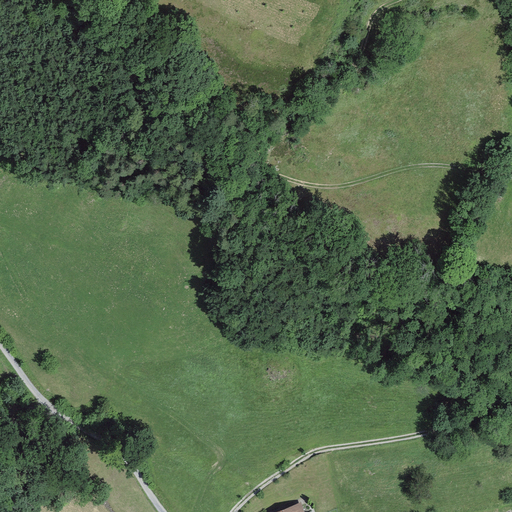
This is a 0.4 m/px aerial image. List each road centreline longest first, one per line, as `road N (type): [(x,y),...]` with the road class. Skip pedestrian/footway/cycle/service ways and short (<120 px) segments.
road 1 (track): [(511,179),(448,166),(399,169),(287,204),(244,193),(233,165),(237,138),(320,101),(382,6),(396,0)]
road 2 (track): [(234,511),(312,450),(414,437),(468,419),(511,386)]
road 3 (track): [(162,511),(123,456),(62,417),(0,342)]
